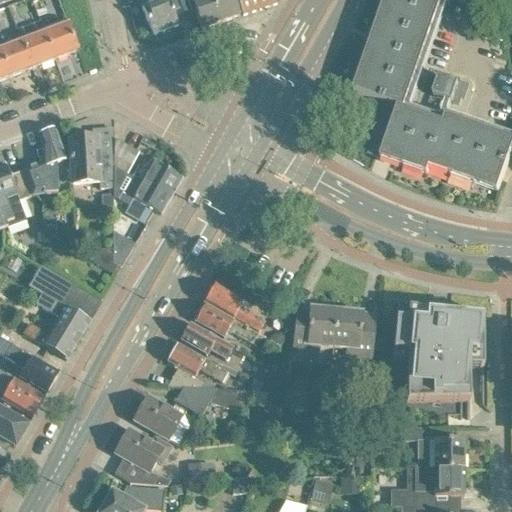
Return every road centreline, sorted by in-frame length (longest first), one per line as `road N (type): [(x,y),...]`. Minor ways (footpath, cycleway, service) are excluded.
road 1 (tertiary): [(219,158),(84,393),(54,475)]
road 2 (tertiary): [(54,475),(240,170)]
road 3 (tertiary): [(240,170),(369,235),(426,253),(477,262),(509,252)]
road 4 (tertiary): [(509,252),(383,212),(255,144)]
road 5 (tertiary): [(255,144),(341,0)]
road 6 (tertiary): [(316,0),(233,133)]
road 7 (unclassified): [(233,133),(158,86),(124,91)]
